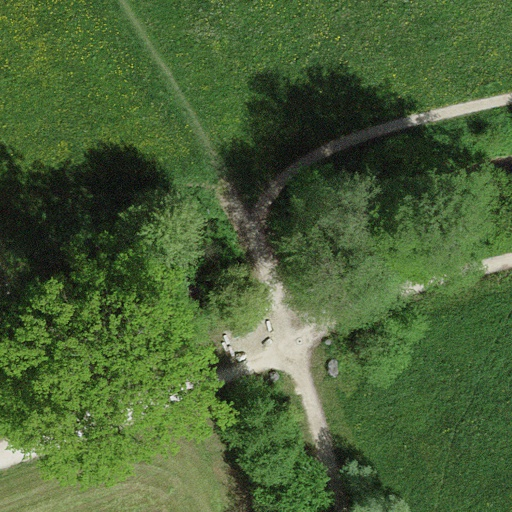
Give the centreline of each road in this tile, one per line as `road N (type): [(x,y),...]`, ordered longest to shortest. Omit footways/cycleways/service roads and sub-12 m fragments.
road 1 (track): [(0,451),(295,347)]
road 2 (track): [(295,347),(418,284),(511,262)]
